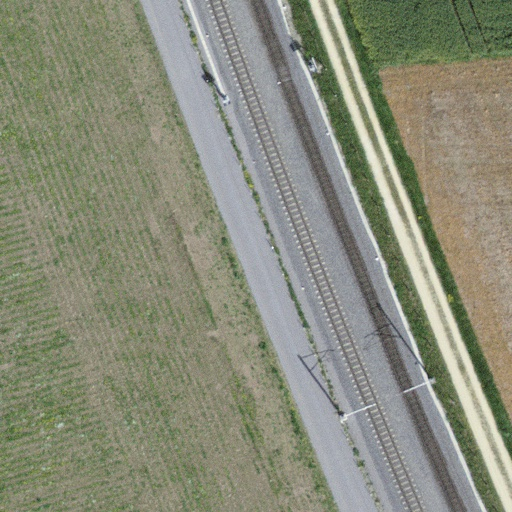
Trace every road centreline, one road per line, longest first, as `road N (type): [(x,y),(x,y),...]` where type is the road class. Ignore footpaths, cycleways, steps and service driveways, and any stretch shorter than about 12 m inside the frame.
road 1 (track): [(157,0),(362,511)]
road 2 (track): [(330,0),(511,498)]
